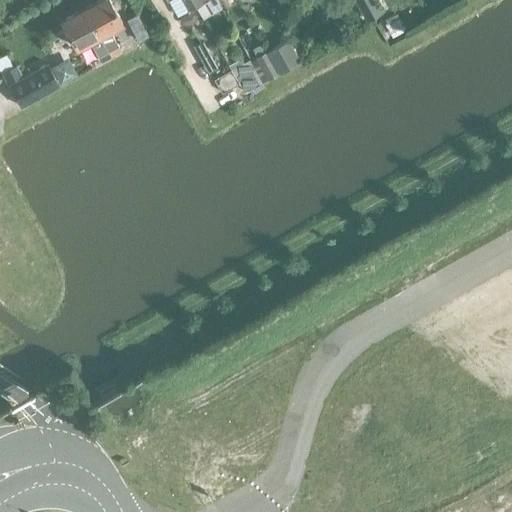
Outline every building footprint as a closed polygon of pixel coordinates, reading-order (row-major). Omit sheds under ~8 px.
[(121,50),(110,30),(123,23),(110,0),(94,0),(83,6),(111,55),(121,50)] [(197,6),(193,0),(182,0),(189,11),(197,6)] [(379,0),(355,0),(367,20),(385,10),(379,0)] [(111,55),(83,6),(60,19),(77,48),(89,41),(95,50),(101,61),(111,55)] [(290,40),(269,52),(280,71),(283,74),(303,63),(290,40)] [(269,78),(280,71),(269,52),(268,50),(257,56),(269,78)] [(211,53),(203,58),(211,72),(219,67),(211,53)] [(232,67),(240,81),(246,91),(264,81),(250,57),(232,67)] [(59,83),(47,63),(22,76),(8,84),(20,105),(59,83)] [(223,91),(240,81),(232,67),(215,77),(223,91)]
